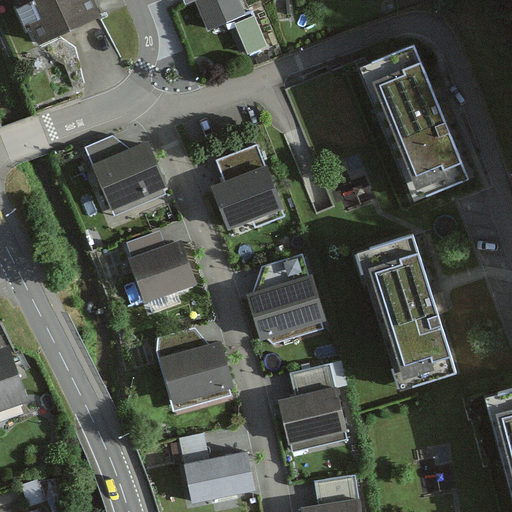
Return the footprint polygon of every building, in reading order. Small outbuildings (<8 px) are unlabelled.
[(90,0),(10,0),(35,52),(101,22),(90,0)] [(242,0),(196,0),(210,34),(250,17),(242,0)] [(415,57),(360,79),(414,212),(469,191),(415,57)] [(107,165),(122,204),(170,185),(155,146),(107,165)] [(216,180),(230,217),(279,198),(265,162),(216,180)] [(413,218),(358,236),(400,373),(456,356),(413,218)] [(143,257),(154,290),(201,274),(190,241),(143,257)] [(252,288),(264,328),(323,311),(311,271),(252,288)] [(222,334),(171,347),(185,398),(235,384),(222,334)] [(0,399),(23,391),(6,343),(0,344),(0,399)] [(301,399),(279,405),(292,456),(347,442),(329,372),(296,381),(301,399)] [(511,372),(486,379),(511,479),(511,372)] [(248,442),(191,454),(199,494),(256,482),(248,442)] [(320,508),(301,511),(300,511),(361,511),(356,481),(317,487),(320,508)]
